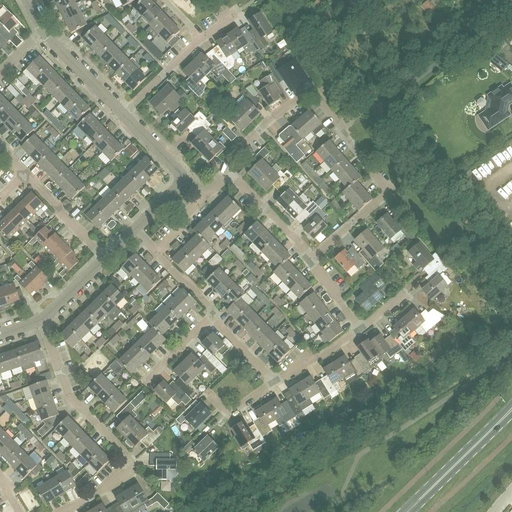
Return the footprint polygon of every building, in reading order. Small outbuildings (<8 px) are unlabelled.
[(60,12),(76,4),(73,0),(56,0),(54,1),(60,12)] [(142,18),(155,6),(149,0),(142,0),(133,9),(142,18)] [(66,23),(81,15),(76,4),(60,12),(66,23)] [(150,26),(163,14),(155,6),(142,18),(150,26)] [(347,17),(353,11),(349,6),(342,12),(347,17)] [(0,33),(9,42),(16,35),(13,33),(14,30),(20,23),(8,11),(0,18),(0,33)] [(159,35),(171,23),(163,14),(150,26),(159,35)] [(252,38),(260,50),(268,44),(263,38),(272,32),(260,14),(248,22),(254,30),(249,33),(251,36),(252,38)] [(81,15),(66,23),(71,34),(76,31),(87,26),(81,15)] [(96,44),(104,36),(92,23),(87,26),(76,31),(83,38),(82,39),(91,48),(96,44)] [(180,32),(171,23),(159,35),(172,48),(181,39),(177,35),(180,32)] [(260,50),(252,38),(246,42),(237,29),(227,36),(237,52),(243,48),(246,52),(251,49),(253,54),(260,50)] [(0,47),(2,49),(9,42),(0,33),(0,47)] [(100,57),(112,44),(104,36),(96,44),(91,48),(96,53),(100,57)] [(229,63),(234,60),(231,56),(237,52),(227,36),(223,38),(222,36),(215,40),(217,42),(216,43),(225,56),(218,60),(228,71),(232,67),(229,63)] [(108,65),(121,53),(112,44),(100,57),(108,65)] [(202,54),(201,55),(199,52),(193,58),(195,60),(192,63),(206,76),(211,72),(217,79),(228,71),(218,60),(212,65),(202,54)] [(116,74),(129,61),(121,53),(108,65),(116,74)] [(508,65),(496,54),(490,62),(502,72),(508,65)] [(31,82),(48,66),(39,57),(23,73),(31,82)] [(137,70),(133,66),(136,63),(132,58),(129,62),(129,61),(116,74),(125,82),(137,70)] [(302,70),(295,60),(278,71),(291,92),(303,84),(296,73),(302,70)] [(201,81),(206,76),(192,63),(183,72),(194,83),(189,88),(199,98),(204,93),(200,89),(204,85),(201,81)] [(44,87),(56,75),(48,66),(31,82),(36,87),(40,83),(44,87)] [(137,70),(125,82),(133,91),(146,79),(137,70)] [(283,93),(278,84),(271,74),(261,81),(265,88),(260,92),(269,106),(280,99),(278,96),(283,93)] [(388,79),(387,79),(383,74),(380,76),(378,78),(383,83),(384,83),(387,80),(388,79)] [(52,96),(65,83),(56,75),(44,87),(52,96)] [(17,79),(13,83),(21,92),(25,88),(17,79)] [(60,104),(73,92),(65,83),(52,96),(60,104)] [(489,109),(485,112),(479,116),(488,130),(494,126),(510,115),(507,111),(509,105),(511,103),(511,86),(511,84),(503,89),(502,87),(488,96),(492,101),(492,102),(492,103),(492,107),(491,108),(490,109),(489,109)] [(170,106),(175,111),(188,98),(180,90),(176,95),(168,87),(151,103),(161,114),(170,106)] [(238,109),(251,123),(260,114),(250,103),(255,98),(245,88),(240,93),(247,101),(238,109)] [(69,113),(81,101),(73,92),(60,104),(69,113)] [(0,112),(9,104),(0,95),(0,112)] [(81,101),(69,113),(78,122),(90,109),(81,101)] [(0,120),(5,125),(17,113),(9,104),(0,112),(0,120)] [(242,132),(251,123),(238,109),(229,118),(222,111),(216,116),(226,126),(231,121),(242,132)] [(197,129),(205,120),(206,119),(199,112),(193,118),(185,110),(182,114),(178,110),(172,117),(175,120),(171,124),(172,125),(170,127),(175,132),(177,130),(181,134),(192,124),(197,129)] [(324,128),(321,124),(310,111),(301,119),(312,132),(315,136),(324,128)] [(40,116),(36,112),(31,116),(36,121),(40,116)] [(13,134),(26,121),(17,113),(5,125),(13,134)] [(51,113),(47,117),(51,122),(55,118),(51,113)] [(98,124),(96,121),(90,115),(77,127),(86,136),(98,124)] [(303,140),(312,132),(301,119),(291,126),(303,140)] [(212,132),(208,128),(211,125),(205,120),(197,129),(195,130),(200,135),(191,144),(200,153),(213,140),(209,135),(212,132)] [(26,121),(13,134),(22,143),(34,130),(26,121)] [(61,122),(57,126),(61,131),(65,126),(61,122)] [(94,144),(107,132),(98,124),(86,136),(94,144)] [(296,146),(303,140),(291,126),(289,126),(279,135),(279,137),(284,144),(281,146),(296,164),(305,156),(296,146)] [(227,127),(222,132),(232,142),(237,137),(227,127)] [(56,132),(51,136),(56,141),(60,136),(56,132)] [(102,153),(115,141),(107,132),(94,144),(96,146),(102,153)] [(30,157),(43,144),(34,136),(21,148),(30,157)] [(220,143),(218,145),(213,140),(200,153),(209,163),(217,155),(218,157),(226,149),(220,143)] [(115,141),(102,153),(111,162),(124,150),(115,141)] [(324,162),(337,151),(329,141),(328,142),(324,146),(320,149),(316,153),(324,162)] [(38,165),(51,153),(43,144),(30,157),(38,165)] [(139,150),(132,144),(125,151),(132,157),(139,150)] [(257,183),(271,169),(262,160),(269,153),(264,148),(254,158),(259,163),(248,173),(257,183)] [(332,171),(345,160),(337,151),(324,162),(332,171)] [(47,174),(59,162),(51,153),(38,165),(47,174)] [(138,166),(150,179),(159,170),(146,157),(138,166)] [(340,180),(353,169),(345,160),(332,171),(340,180)] [(55,182),(68,170),(59,162),(47,174),(55,182)] [(309,175),(313,171),(305,162),(301,166),(309,175)] [(141,187),(150,179),(138,166),(129,174),(141,187)] [(280,171),(276,175),(271,169),(257,183),(266,192),(277,181),(282,186),(290,179),(292,176),(287,171),(283,175),(280,171)] [(356,182),(357,182),(361,178),(353,169),(340,180),(347,189),(356,182)] [(63,191),(76,179),(68,170),(55,182),(63,191)] [(317,184),(321,180),(313,171),(309,175),(317,184)] [(103,181),(106,178),(101,173),(97,176),(103,181)] [(133,195),(141,187),(129,174),(120,183),(133,195)] [(76,179),(63,191),(72,200),(85,188),(76,179)] [(285,211),(298,198),(294,194),(298,190),(294,186),(295,184),(290,179),(282,186),(281,188),(285,193),(276,202),(285,211)] [(324,193),(329,189),(321,180),(317,184),(324,193)] [(364,191),(357,182),(356,182),(347,189),(343,193),(351,202),(364,191)] [(124,204),(133,195),(120,183),(112,191),(124,204)] [(115,212),(124,204),(112,191),(103,200),(115,212)] [(364,191),(351,202),(359,212),(372,200),(364,191)] [(21,200),(35,214),(44,205),(32,193),(27,198),(25,196),(21,200)] [(219,206),(232,218),(241,209),(228,197),(219,206)] [(309,216),(318,207),(313,202),(311,203),(306,199),(303,203),(298,198),(285,211),(294,221),(304,211),(309,216)] [(27,222),(28,221),(35,214),(21,200),(18,203),(20,205),(15,210),(27,222)] [(107,221),(115,212),(103,200),(95,208),(107,221)] [(338,213),(342,209),(334,200),(330,204),(338,213)] [(107,221),(95,208),(91,204),(82,212),(98,229),(107,221)] [(223,227),(232,218),(219,206),(211,214),(223,227)] [(318,207),(309,216),(308,217),(313,222),(304,231),(313,240),(326,227),(320,221),(326,215),(318,207)] [(53,215),(47,209),(45,212),(50,218),(53,215)] [(18,231),(25,224),(27,222),(15,210),(9,215),(8,213),(4,217),(18,231)] [(215,235),(223,227),(211,214),(202,222),(215,235)] [(394,243),(404,235),(406,238),(411,234),(402,223),(397,227),(386,214),(376,223),(390,239),(394,243)] [(0,229),(9,239),(18,231),(4,217),(1,220),(3,222),(0,224),(0,229)] [(27,222),(25,224),(31,230),(34,227),(28,221),(27,222)] [(206,243),(215,235),(202,222),(193,231),(195,233),(198,235),(206,243)] [(253,243),(265,231),(257,222),(244,235),(253,243)] [(43,247),(55,234),(51,230),(49,232),(45,227),(39,232),(36,235),(28,243),(32,247),(37,241),(43,247)] [(31,230),(36,235),(39,232),(34,227),(31,230)] [(258,255),(261,252),(274,240),(265,231),(253,243),(249,247),(258,255)] [(362,256),(375,272),(384,264),(375,254),(382,249),(367,231),(356,240),(367,253),(362,256)] [(411,234),(406,238),(410,242),(417,236),(416,236),(413,232),(412,232),(411,234)] [(51,255),(65,241),(62,238),(60,240),(55,234),(43,247),(37,252),(40,255),(46,250),(51,255)] [(211,247),(206,243),(198,235),(189,243),(202,256),(211,247)] [(270,261),(282,248),(274,240),(261,252),(270,261)] [(54,269),(59,264),(72,252),(67,247),(69,245),(65,241),(51,255),(56,260),(50,266),(54,269)] [(193,264),(202,256),(189,243),(181,252),(193,264)] [(436,253),(431,257),(419,243),(408,253),(416,262),(413,265),(416,269),(420,266),(428,276),(433,271),(444,262),(436,253)] [(239,257),(244,253),(235,244),(231,249),(239,257)] [(10,246),(7,248),(13,254),(15,252),(10,246)] [(286,261),(287,261),(291,257),(282,248),(270,261),(278,269),(286,261)] [(228,250),(221,256),(226,261),(233,255),(228,250)] [(358,270),(365,263),(356,253),(351,258),(345,250),(335,259),(347,272),(354,266),(358,270)] [(72,252),(59,264),(65,269),(59,275),(62,278),(79,262),(74,258),(76,256),(72,252)] [(184,273),(193,264),(181,252),(172,260),(184,273)] [(244,253),(239,257),(243,261),(247,257),(244,253)] [(129,278),(131,275),(144,263),(135,254),(120,269),(129,278)] [(38,256),(34,261),(40,266),(44,262),(38,256)] [(237,268),(241,264),(237,260),(233,264),(237,268)] [(295,270),(287,261),(286,261),(278,269),(273,273),(282,282),(295,270)] [(28,276),(40,288),(45,284),(43,282),(47,278),(31,262),(28,265),(34,271),(28,276)] [(444,262),(433,271),(438,277),(422,290),(431,300),(447,286),(442,280),(447,276),(443,273),(449,268),(444,262)] [(140,284),(152,272),(144,263),(131,275),(140,284)] [(241,264),(237,268),(240,272),(245,268),(241,264)] [(256,274),(260,270),(256,266),(252,270),(256,274)] [(215,290),(227,278),(219,269),(206,281),(215,290)] [(260,270),(256,274),(260,278),(264,274),(260,270)] [(291,290),(303,278),(295,270),(282,282),(291,290)] [(152,272),(140,284),(148,293),(161,281),(152,272)] [(252,287),(258,281),(251,275),(245,280),(252,287)] [(359,288),(364,294),(357,300),(366,311),(382,298),(377,292),(385,286),(375,275),(359,288)] [(40,288),(28,276),(23,281),(17,276),(14,279),(30,295),(34,291),(36,293),(40,288)] [(223,298),(236,286),(227,278),(215,290),(223,298)] [(303,278),(291,290),(299,299),(312,287),(303,278)] [(117,289),(121,285),(116,281),(113,284),(113,285),(117,289)] [(14,284),(3,288),(9,307),(14,305),(13,302),(20,300),(14,284)] [(161,293),(166,289),(162,284),(157,289),(161,293)] [(103,294),(115,307),(124,298),(112,285),(103,294)] [(240,299),(244,295),(236,286),(223,298),(223,299),(222,300),(226,304),(226,306),(229,309),(231,307),(240,299)] [(257,299),(261,295),(254,286),(249,290),(257,299)] [(0,288),(0,306),(4,306),(4,308),(9,307),(3,288),(0,288)] [(175,298),(187,311),(196,302),(184,290),(175,298)] [(125,291),(121,295),(123,296),(124,298),(125,299),(129,295),(126,291),(125,291)] [(307,314),(321,303),(314,293),(300,304),(307,314)] [(107,315),(115,307),(103,294),(95,302),(96,303),(107,315)] [(261,295),(257,299),(265,307),(270,303),(261,295)] [(276,304),(281,300),(277,296),(273,300),(276,304)] [(179,319),(187,311),(175,298),(166,307),(179,319)] [(248,308),(240,299),(231,307),(229,309),(227,311),(236,320),(248,308)] [(281,300),(276,304),(280,308),(285,304),(281,300)] [(107,315),(96,303),(95,302),(86,311),(96,321),(98,323),(107,315)] [(314,323),(328,313),(321,303),(307,314),(314,323)] [(137,312),(133,308),(133,307),(129,311),(133,315),(137,312)] [(170,328),(179,319),(166,307),(158,315),(170,328)] [(274,315),(279,311),(275,307),(271,312),(274,315)] [(244,328),(257,316),(248,308),(236,320),(244,328)] [(404,318),(414,331),(420,326),(426,333),(437,324),(428,313),(422,319),(414,309),(404,318)] [(98,323),(96,321),(86,311),(77,319),(90,332),(98,323)] [(279,311),(274,315),(278,319),(282,315),(279,311)] [(322,333),(336,322),(328,313),(314,323),(322,333)] [(161,336),(162,336),(170,328),(158,315),(149,324),(153,328),(161,336)] [(252,337),(265,325),(257,316),(244,328),(252,337)] [(409,336),(414,331),(404,318),(393,327),(401,336),(396,341),(403,350),(405,352),(415,343),(409,336)] [(81,340),(90,332),(77,319),(69,327),(81,340)] [(131,330),(135,326),(131,321),(126,326),(131,330)] [(336,322),(322,333),(329,343),(343,332),(336,322)] [(116,332),(120,328),(116,324),(111,328),(116,332)] [(261,346),(273,333),(265,325),(252,337),(261,346)] [(72,349),(81,340),(69,327),(60,336),(72,349)] [(166,340),(162,336),(161,336),(153,328),(145,336),(157,349),(166,340)] [(271,352),(282,342),(273,333),(261,346),(267,352),(269,354),(271,352)] [(222,356),(225,352),(228,350),(222,343),(213,334),(202,344),(208,351),(204,356),(207,359),(208,360),(213,356),(218,351),(222,356)] [(403,350),(396,341),(392,337),(384,342),(379,335),(370,343),(369,343),(380,358),(386,353),(390,359),(403,350)] [(149,357),(157,349),(145,336),(136,345),(144,352),(149,357)] [(113,347),(118,342),(113,338),(109,342),(113,347)] [(226,339),(222,343),(228,350),(233,345),(226,339)] [(369,343),(370,343),(368,340),(357,348),(362,354),(355,360),(357,362),(364,374),(382,361),(380,358),(369,343)] [(98,349),(103,345),(98,341),(94,345),(98,349)] [(28,346),(34,363),(45,359),(40,342),(28,346)] [(269,354),(278,363),(290,351),(282,342),(271,352),(269,354)] [(149,357),(144,352),(136,345),(128,353),(140,366),(149,357)] [(35,367),(34,363),(28,346),(16,350),(22,367),(24,371),(35,367)] [(11,371),(22,367),(16,350),(5,354),(11,371)] [(131,374),(140,366),(128,353),(119,362),(131,374)] [(5,354),(0,355),(0,374),(11,371),(5,354)] [(208,360),(207,359),(201,364),(192,354),(183,363),(196,377),(205,368),(211,374),(216,369),(208,360)] [(364,374),(357,362),(350,366),(345,356),(334,363),(343,378),(347,385),(364,374)] [(112,371),(119,364),(117,361),(110,368),(112,371)] [(187,385),(196,377),(183,363),(174,372),(184,383),(179,388),(189,398),(194,393),(187,385)] [(338,382),(343,378),(334,363),(323,370),(329,379),(323,383),(330,395),(337,391),(336,389),(340,386),(338,382)] [(222,365),(217,370),(222,374),(227,370),(222,365)] [(97,396),(110,383),(101,375),(88,387),(97,396)] [(330,395),(323,383),(317,387),(310,377),(300,384),(309,399),(320,393),(324,399),(330,395)] [(30,387),(34,398),(51,393),(47,381),(46,381),(41,383),(36,385),(30,387)] [(189,398),(179,388),(177,386),(172,391),(163,382),(154,391),(167,403),(171,399),(177,404),(181,401),(184,404),(190,399),(189,398)] [(105,404),(118,392),(110,383),(97,396),(105,404)] [(312,404),(309,399),(300,384),(289,390),(295,400),(289,404),(296,416),(302,412),(299,406),(306,401),(309,406),(312,404)] [(118,392),(105,404),(114,413),(127,401),(118,392)] [(137,416),(132,411),(147,397),(142,392),(118,415),(125,422),(116,430),(125,439),(139,425),(133,420),(137,416)] [(38,410),(55,404),(51,393),(34,398),(38,410)] [(296,416),(289,404),(283,408),(277,399),(266,405),(276,421),(286,414),(290,421),(296,417),(296,416)] [(6,413),(11,408),(7,404),(2,409),(6,413)] [(55,404),(38,410),(42,421),(59,416),(55,404)] [(186,410),(176,420),(180,425),(186,420),(195,429),(210,414),(201,405),(191,415),(186,410)] [(269,425),(276,421),(266,405),(263,408),(261,405),(254,409),(261,421),(255,425),(258,431),(262,437),(272,431),(269,425)] [(153,412),(151,414),(155,417),(160,412),(163,409),(162,408),(160,406),(154,411),(153,412)] [(9,417),(14,412),(11,408),(6,413),(9,417)] [(64,438),(76,426),(68,417),(55,429),(64,438)] [(262,437),(258,431),(252,434),(244,422),(232,429),(236,436),(235,437),(241,447),(248,443),(253,451),(266,443),(262,437)] [(47,423),(38,432),(43,437),(52,428),(47,423)] [(158,427),(156,430),(153,432),(148,427),(144,431),(139,425),(125,439),(134,448),(146,437),(147,438),(145,440),(151,445),(163,432),(158,427)] [(72,447),(85,434),(76,426),(64,438),(72,447)] [(0,451),(11,440),(3,432),(0,434),(0,451)] [(81,455),(93,443),(85,434),(72,447),(81,455)] [(208,437),(193,451),(204,461),(218,447),(208,437)] [(45,438),(40,442),(45,446),(49,442),(45,438)] [(0,453),(7,461),(20,449),(11,440),(0,451),(0,453)] [(191,441),(182,450),(187,455),(196,446),(191,441)] [(102,452),(96,446),(93,443),(81,455),(89,464),(102,452)] [(16,470),(28,457),(20,449),(7,461),(16,470)] [(89,464),(96,471),(98,473),(110,460),(102,452),(89,464)] [(162,460),(150,460),(150,467),(156,467),(156,481),(166,481),(166,482),(167,482),(168,482),(169,481),(170,481),(171,481),(172,480),(174,479),(175,478),(176,477),(177,476),(177,475),(178,473),(178,472),(178,471),(178,470),(177,470),(177,460),(171,460),(171,454),(162,454),(162,460)] [(35,468),(37,466),(28,457),(16,470),(24,479),(31,471),(35,468)] [(213,473),(207,473),(205,487),(216,488),(221,484),(224,469),(214,468),(213,473)] [(69,470),(67,472),(72,480),(79,473),(76,469),(72,473),(69,470)] [(56,478),(65,493),(76,487),(72,480),(67,472),(67,471),(56,478)] [(78,484),(82,488),(91,479),(87,475),(78,484)] [(55,499),(65,493),(56,478),(46,484),(55,499)] [(44,505),(55,499),(46,484),(35,490),(44,505)] [(153,498),(151,499),(148,501),(138,485),(127,492),(137,508),(144,504),(147,509),(157,502),(164,510),(169,505),(158,493),(153,498)] [(130,511),(137,508),(127,492),(116,498),(122,509),(116,511),(130,511)]
